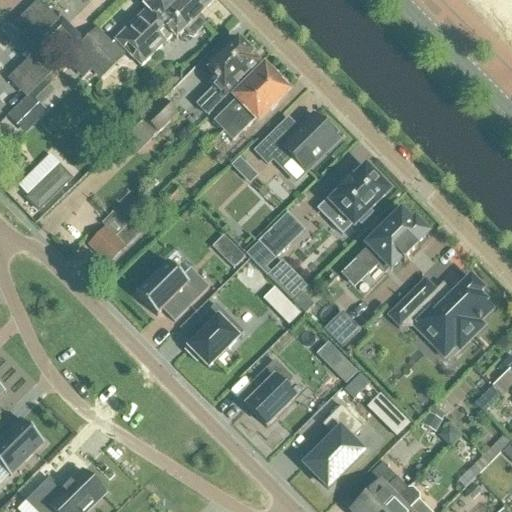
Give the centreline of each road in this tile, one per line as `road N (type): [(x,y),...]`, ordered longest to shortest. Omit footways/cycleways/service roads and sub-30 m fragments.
road 1 (residential): [(289,511),(0,213)]
road 2 (residential): [(233,0),(511,283)]
road 3 (residential): [(0,252),(7,286),(57,385),(93,419),(244,511)]
road 4 (tertiary): [(400,0),(511,114)]
